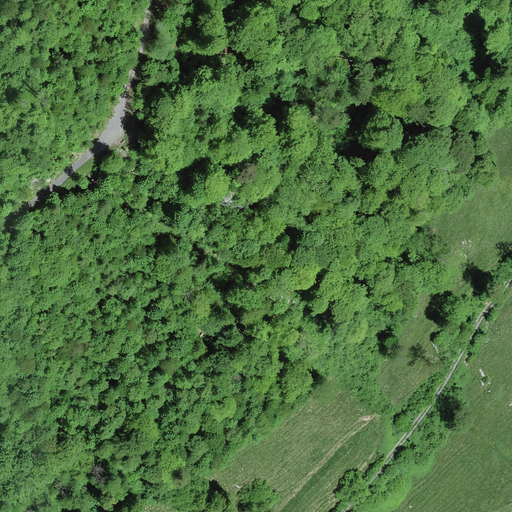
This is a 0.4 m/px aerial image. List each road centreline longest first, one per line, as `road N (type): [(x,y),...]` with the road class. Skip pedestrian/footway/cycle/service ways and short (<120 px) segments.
road 1 (track): [(511,272),(403,442),(340,511)]
road 2 (track): [(0,221),(46,195),(99,145),(146,31),(150,0)]
